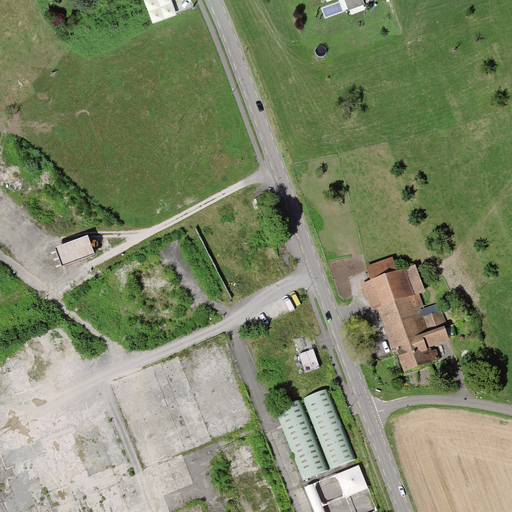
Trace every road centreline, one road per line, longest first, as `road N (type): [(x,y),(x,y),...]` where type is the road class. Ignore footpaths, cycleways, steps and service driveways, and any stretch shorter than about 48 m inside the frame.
road 1 (secondary): [(226,28),(404,511)]
road 2 (track): [(278,167),(45,294)]
road 3 (track): [(368,413),(438,398),(511,410)]
road 4 (residential): [(226,28),(99,76)]
road 5 (residential): [(214,394),(260,511)]
